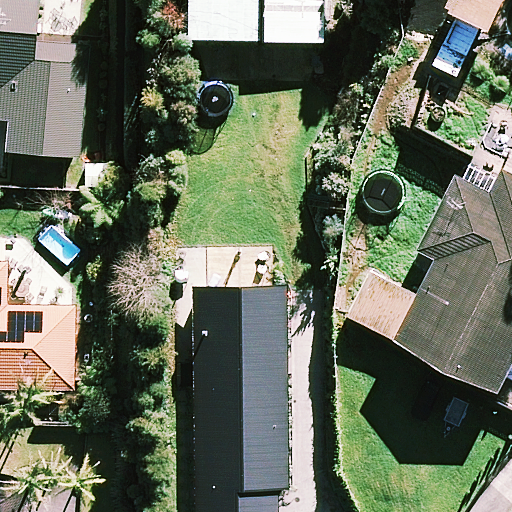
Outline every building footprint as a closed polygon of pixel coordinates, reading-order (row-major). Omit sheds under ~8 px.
[(38,43),(40,0),(0,0),(0,122),(11,123),(9,157),(82,161),(88,46),(38,43)] [(262,47),(262,0),(203,0),(203,46),(262,47)] [(479,34),(456,22),(433,68),(456,79),(479,34)] [(482,207),(454,193),(421,258),(435,265),(421,293),(373,269),(346,323),(496,399),(511,367),(511,179),(499,173),(482,207)] [(7,310),(7,269),(0,269),(0,392),(75,394),(76,311),(7,310)] [(23,511),(27,484),(0,479),(0,511),(23,511)]
